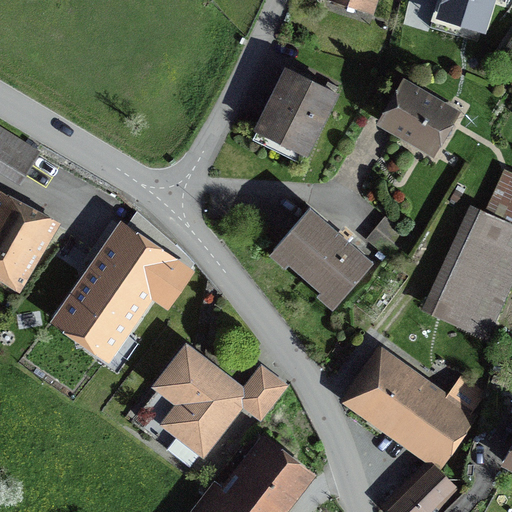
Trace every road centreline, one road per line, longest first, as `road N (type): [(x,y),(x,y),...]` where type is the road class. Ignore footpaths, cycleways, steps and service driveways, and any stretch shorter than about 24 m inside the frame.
road 1 (residential): [(358,511),(310,384),(281,338),(167,205)]
road 2 (residential): [(167,205),(212,138),(277,0)]
road 3 (residential): [(167,205),(0,101)]
